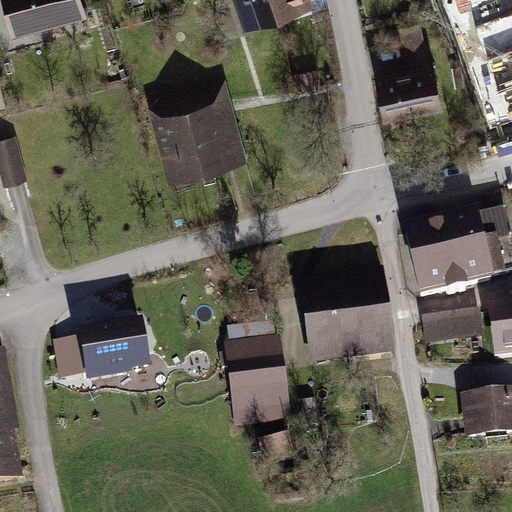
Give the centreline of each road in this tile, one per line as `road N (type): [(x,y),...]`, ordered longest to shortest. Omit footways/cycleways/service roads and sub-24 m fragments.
road 1 (unclassified): [(384,196),(219,238),(22,303)]
road 2 (residential): [(436,511),(384,196)]
road 3 (unclassified): [(52,511),(22,303)]
road 4 (residential): [(337,0),(384,196)]
road 5 (unclassified): [(511,164),(384,196)]
